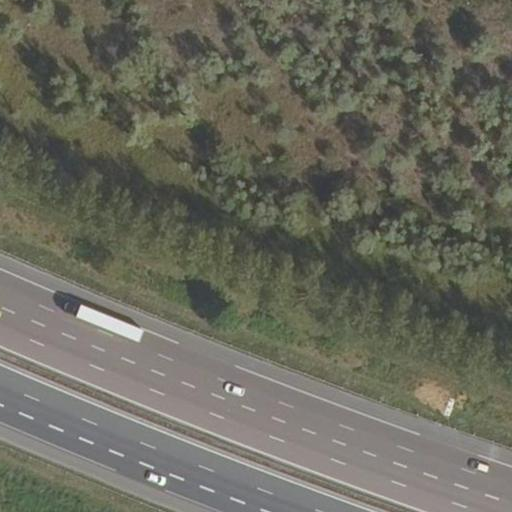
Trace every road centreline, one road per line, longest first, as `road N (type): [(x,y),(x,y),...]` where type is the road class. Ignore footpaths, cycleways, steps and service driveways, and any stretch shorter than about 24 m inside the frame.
road 1 (motorway): [(511,501),(265,414),(0,306)]
road 2 (motorway): [(0,394),(291,511)]
